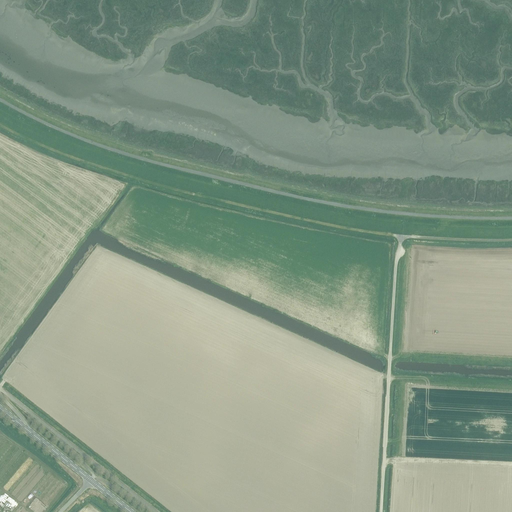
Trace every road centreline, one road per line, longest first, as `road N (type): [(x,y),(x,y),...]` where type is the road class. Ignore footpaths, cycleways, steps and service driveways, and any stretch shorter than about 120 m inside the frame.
road 1 (unclassified): [(380,511),(400,245)]
road 2 (track): [(400,245),(401,236),(511,240)]
